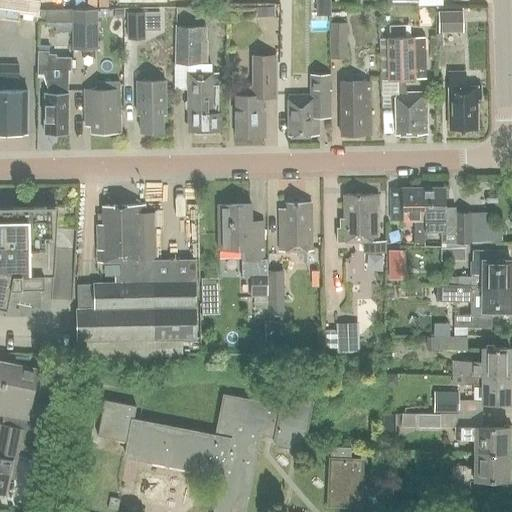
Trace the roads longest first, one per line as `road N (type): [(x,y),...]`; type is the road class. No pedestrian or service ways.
road 1 (residential): [(0,166),(504,157)]
road 2 (residential): [(504,157),(501,0)]
